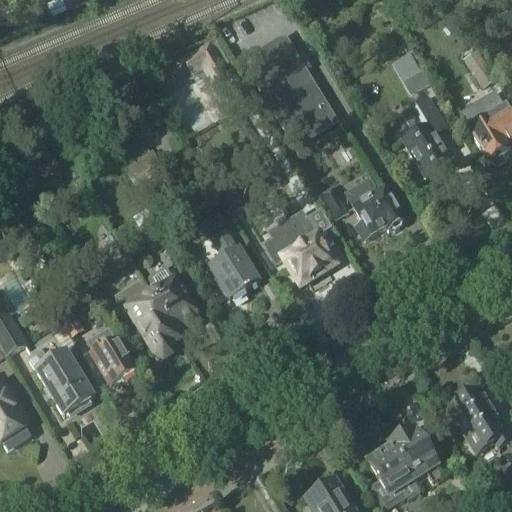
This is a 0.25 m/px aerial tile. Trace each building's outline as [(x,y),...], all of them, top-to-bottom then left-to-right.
[(46,0),(45,1),(50,14),(82,0),(46,0)] [(240,67),(295,156),(339,129),(284,40),(240,67)] [(179,63),(190,84),(203,76),(210,89),(228,79),(224,71),(228,68),(216,46),(212,48),(210,46),(179,63)] [(401,119),(413,139),(402,146),(425,185),(451,169),(434,140),(446,133),(428,102),(401,119)] [(475,113),(461,122),(465,129),(489,168),(490,167),(499,170),(506,165),(507,157),(508,156),(504,149),(511,144),(511,126),(505,114),(501,116),(497,110),(489,115),(490,117),(493,121),(483,127),(480,121),(475,113)] [(119,159),(129,173),(133,170),(145,185),(164,171),(152,155),(149,158),(139,144),(119,159)] [(161,210),(183,194),(170,176),(148,192),(161,210)] [(226,186),(215,193),(229,216),(242,208),(236,199),(234,201),(226,186)] [(348,220),(333,193),(319,201),(335,228),(348,220)] [(384,196),(352,214),(361,228),(355,231),(365,247),(386,234),(388,237),(391,236),(395,237),(400,234),(401,231),(401,230),(403,229),(401,225),(401,224),(402,221),(399,215),(396,215),(395,214),(395,215),(384,196)] [(320,215),(262,251),(276,273),(286,267),(302,293),(334,272),(316,243),(331,233),(320,215)] [(168,244),(155,224),(138,235),(151,255),(168,244)] [(209,246),(222,266),(209,274),(230,308),(259,291),(237,256),(238,256),(226,236),(225,237),(221,229),(207,237),(211,245),(209,246)] [(78,264),(93,290),(110,281),(95,254),(78,264)] [(172,282),(165,271),(145,284),(182,345),(189,340),(186,335),(201,326),(173,282),(172,282)] [(182,345),(145,284),(113,302),(123,320),(127,317),(159,368),(165,370),(175,363),(176,358),(172,351),(182,345)] [(81,333),(66,309),(56,315),(71,339),(81,333)] [(0,323),(0,352),(6,363),(28,350),(10,318),(0,323)] [(109,334),(85,348),(91,357),(113,394),(124,387),(126,387),(133,383),(134,381),(136,380),(117,347),(109,334)] [(29,359),(28,365),(64,424),(94,405),(71,368),(81,363),(75,352),(65,358),(49,368),(42,356),(37,355),(29,359)] [(0,451),(2,450),(8,459),(32,444),(26,434),(0,392),(0,451)] [(450,413),(467,441),(465,442),(475,459),(494,447),(497,452),(509,445),(495,423),(494,424),(476,396),(450,413)] [(409,438),(389,451),(391,454),(411,487),(424,479),(431,490),(446,481),(433,460),(429,462),(415,439),(412,441),(409,438)] [(390,454),(367,469),(378,487),(370,492),(382,511),(395,511),(407,505),(408,507),(419,500),(411,487),(391,454),(389,451),(388,451),(390,454)] [(346,511),(332,489),(306,506),(310,511),(346,511)] [(486,511),(479,500),(460,511),(486,511)]
